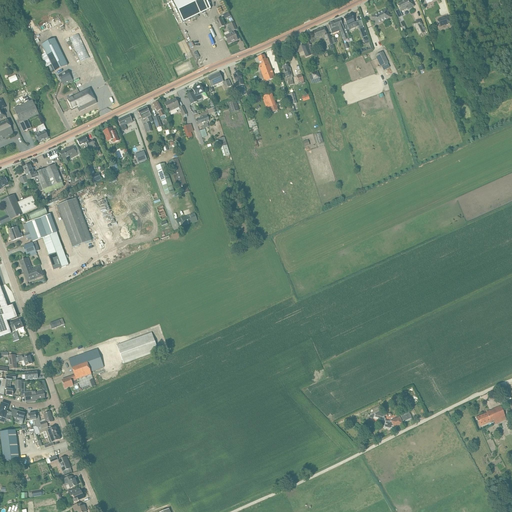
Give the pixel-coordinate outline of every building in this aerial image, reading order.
[(206,0),(173,0),(183,22),(211,9),(206,0)] [(404,0),(404,1),(397,5),(400,12),(408,9),(407,8),(411,6),(412,7),(414,6),(411,0),(404,0)] [(371,17),(375,25),(390,18),(386,10),(371,17)] [(350,15),(343,18),(346,22),(347,25),(348,28),(353,26),(352,24),(355,23),(353,19),(351,14),(350,15)] [(451,23),(449,16),(438,20),(440,27),(451,23)] [(216,21),(219,28),(224,26),(221,18),(220,19),(216,21)] [(342,38),(343,38),(344,40),(350,38),(346,28),(344,29),(340,19),(336,21),(340,31),(341,32),(340,33),(342,38)] [(362,20),(357,22),(363,38),(367,37),(362,20)] [(340,31),(341,32),(340,31),(336,21),(328,24),(332,34),(340,31)] [(230,34),(229,34),(225,36),(226,40),(228,44),(237,40),(234,32),(233,31),(236,30),(233,23),(229,25),(230,26),(227,27),(230,34)] [(314,34),(305,37),(307,41),(306,42),(307,43),(316,40),(315,37),(319,36),(320,37),(324,35),(324,36),(326,36),(326,34),(324,28),(313,32),(314,34)] [(324,36),(324,37),(326,42),(327,42),(329,46),(332,45),(329,35),(326,36),(324,36)] [(55,39),(42,45),(55,72),(68,65),(55,39)] [(375,56),(381,67),(388,63),(383,52),(375,56)] [(259,66),(261,71),(265,82),(275,79),(267,59),(265,60),(264,56),(258,58),(261,65),(259,66)] [(283,66),(284,71),(285,77),(286,77),(288,85),(293,84),(291,78),(292,78),(291,73),(290,68),(289,69),(288,64),(283,66)] [(62,82),(70,77),(67,71),(59,76),(62,82)] [(207,78),(209,83),(211,87),(223,82),(219,73),(207,78)] [(235,88),(238,96),(243,95),(242,92),(245,91),(240,73),(233,75),(237,87),(235,88)] [(15,75),(8,78),(11,83),(18,80),(15,75)] [(204,93),(203,91),(200,86),(201,86),(193,90),(195,93),(193,94),(193,93),(187,95),(191,105),(196,102),(202,99),(202,98),(202,97),(201,94),(204,93)] [(90,89),(72,98),(67,100),(72,109),(78,106),(81,111),(97,103),(90,89)] [(262,97),(268,114),(278,111),(272,93),(262,97)] [(292,109),(294,108),(292,105),(297,103),(294,93),(288,95),(292,109)] [(169,112),(170,116),(177,112),(176,109),(179,107),(176,99),(169,102),(165,104),(169,112)] [(21,123),(28,121),(27,120),(39,115),(37,110),(32,101),(14,110),(21,123)] [(236,101),(227,104),(231,113),(239,110),(236,101)] [(158,112),(160,117),(162,120),(166,118),(159,102),(153,104),(157,112),(158,112)] [(138,111),(140,116),(142,120),(151,116),(147,107),(138,111)] [(130,115),(118,121),(123,131),(127,129),(125,125),(133,122),(130,115)] [(197,125),(203,123),(203,125),(201,126),(202,129),(208,126),(207,122),(209,121),(207,115),(204,116),(199,118),(200,119),(195,120),(197,125)] [(159,132),(161,131),(162,130),(161,127),(158,116),(153,117),(158,131),(159,132)] [(7,120),(0,123),(0,136),(1,136),(2,138),(13,133),(7,120)] [(23,132),(28,130),(31,128),(28,121),(21,123),(19,124),(23,132)] [(41,133),(36,135),(39,142),(48,138),(45,131),(46,130),(43,124),(40,126),(42,131),(40,132),(41,133)] [(187,139),(193,137),(191,132),(194,132),(191,124),(183,127),(187,139)] [(103,131),(104,132),(108,142),(112,140),(114,143),(119,141),(115,131),(113,132),(111,128),(103,131)] [(86,143),(89,148),(90,151),(98,147),(94,140),(91,142),(90,141),(88,142),(86,136),(77,140),(79,145),(83,143),(84,145),(86,143)] [(224,137),(218,139),(224,157),(230,155),(224,137)] [(76,154),(77,154),(73,146),(59,153),(63,160),(64,162),(77,156),(76,154)] [(178,159),(169,162),(180,195),(189,192),(178,159)] [(156,166),(165,195),(174,192),(165,163),(156,166)] [(34,174),(30,165),(23,168),(29,181),(34,178),(40,192),(44,190),(62,183),(55,165),(34,174)] [(218,171),(213,173),(215,180),(221,178),(218,171)] [(28,181),(26,176),(19,179),(21,185),(29,182),(28,181)] [(0,180),(0,189),(1,189),(8,185),(5,177),(0,179),(0,180)] [(2,199),(7,211),(7,210),(11,220),(37,208),(32,196),(17,203),(14,196),(9,198),(8,196),(2,199)] [(57,206),(73,248),(92,241),(76,199),(57,206)] [(48,214),(45,207),(29,213),(32,220),(48,214)] [(197,221),(194,213),(176,220),(179,228),(197,221)] [(50,215),(40,218),(47,237),(57,233),(50,215)] [(40,218),(26,223),(29,232),(31,237),(33,242),(43,239),(48,252),(55,271),(69,265),(62,247),(57,233),(47,237),(40,218)] [(17,227),(14,229),(9,230),(12,237),(11,237),(12,241),(23,237),(22,233),(19,234),(17,227)] [(33,243),(23,246),(26,255),(36,252),(33,243)] [(27,259),(24,260),(19,262),(27,282),(43,277),(39,267),(32,270),(27,259)] [(0,337),(12,333),(8,320),(18,317),(15,307),(10,309),(0,285),(0,337)] [(62,319),(54,322),(50,324),(52,329),(56,328),(65,324),(62,319)] [(11,326),(13,332),(24,328),(22,323),(21,320),(10,324),(11,326)] [(158,351),(152,333),(117,345),(116,342),(85,353),(92,372),(122,361),(123,364),(158,351)] [(19,351),(16,352),(17,355),(22,355),(27,354),(26,349),(30,348),(28,341),(23,343),(23,342),(16,344),(19,351)] [(85,353),(74,357),(69,359),(71,365),(71,366),(75,376),(62,381),(65,389),(78,384),(76,380),(91,374),(90,372),(92,372),(85,353)] [(8,356),(9,364),(10,369),(17,368),(16,362),(15,356),(8,356)] [(30,357),(23,359),(24,360),(26,366),(32,364),(30,357)] [(37,372),(25,373),(26,380),(38,379),(37,372)] [(6,379),(5,384),(5,389),(7,389),(6,395),(13,396),(14,389),(10,389),(11,380),(6,379)] [(25,392),(26,402),(37,401),(37,400),(45,398),(44,391),(36,393),(36,391),(25,392)] [(0,416),(12,421),(12,417),(12,413),(6,411),(8,406),(1,403),(0,406),(0,416)] [(490,411),(486,412),(487,413),(476,418),(480,427),(505,416),(501,406),(492,410),(493,411),(490,412),(490,411)] [(12,413),(12,417),(20,419),(19,423),(22,424),(25,414),(19,412),(19,411),(18,411),(11,409),(12,413)] [(384,423),(383,428),(390,430),(392,429),(392,428),(394,427),(394,428),(402,424),(402,423),(404,422),(404,423),(412,419),(409,412),(400,416),(401,416),(399,417),(390,421),(389,422),(389,421),(385,420),(385,419),(385,418),(384,418),(385,416),(381,411),(369,415),(369,418),(382,421),(382,422),(382,423),(384,423)] [(41,426),(38,427),(39,430),(48,427),(47,424),(53,422),(50,412),(43,414),(46,421),(41,423),(41,426)] [(33,420),(34,427),(38,427),(41,426),(41,423),(40,423),(39,419),(39,416),(36,416),(35,413),(28,414),(29,419),(30,421),(33,420)] [(46,432),(48,437),(58,434),(56,428),(49,430),(48,427),(39,430),(38,427),(34,427),(33,428),(36,435),(46,432)] [(15,430),(0,432),(4,462),(19,460),(15,430)] [(40,447),(41,450),(54,445),(53,442),(60,440),(58,434),(48,437),(50,443),(40,447)] [(66,457),(62,459),(58,461),(62,472),(71,468),(66,457)] [(62,480),(63,482),(65,486),(69,485),(70,488),(78,485),(75,479),(72,480),(71,476),(62,480)] [(75,502),(76,502),(84,499),(81,491),(79,492),(78,489),(68,491),(70,496),(73,495),(74,498),(73,498),(73,499),(73,502),(75,502)] [(86,511),(87,511),(84,506),(82,506),(81,503),(73,507),(74,511),(77,511),(86,511)]
